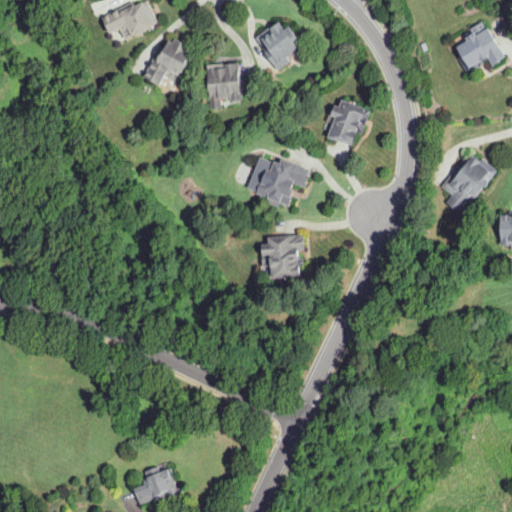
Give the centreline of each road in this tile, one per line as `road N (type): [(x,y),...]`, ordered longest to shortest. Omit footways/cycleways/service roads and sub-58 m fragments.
road 1 (residential): [(346,0),(378,35),(401,84),(403,190),(256,511)]
road 2 (residential): [(0,304),(64,308),(296,422)]
